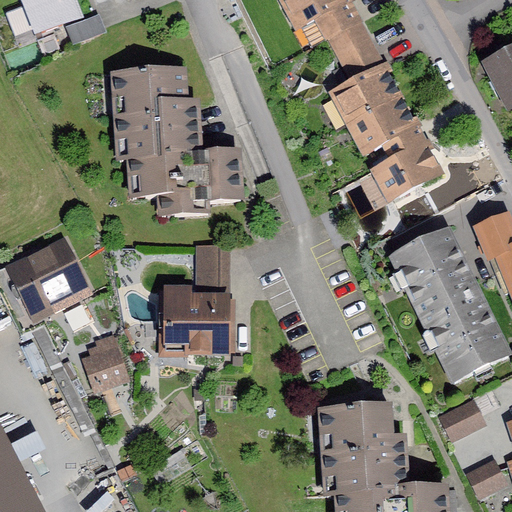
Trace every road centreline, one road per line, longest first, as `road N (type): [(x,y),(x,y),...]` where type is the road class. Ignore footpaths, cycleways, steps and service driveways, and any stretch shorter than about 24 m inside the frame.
road 1 (residential): [(204,0),(355,349)]
road 2 (residential): [(511,190),(428,25)]
